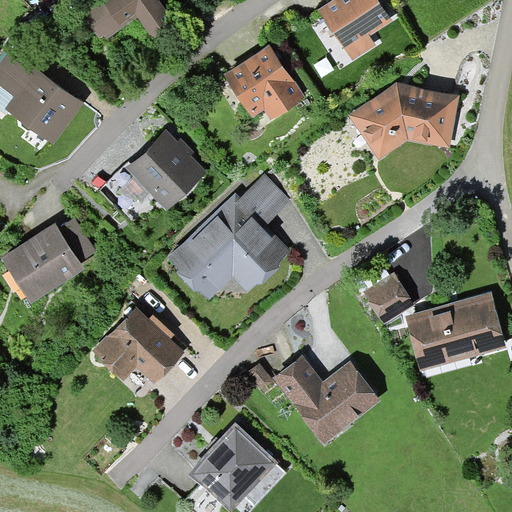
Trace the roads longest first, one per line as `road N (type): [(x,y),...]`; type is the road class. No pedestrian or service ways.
road 1 (residential): [(492,163),(266,321),(135,466)]
road 2 (residential): [(265,0),(191,54),(56,183)]
road 3 (residential): [(511,16),(492,163)]
